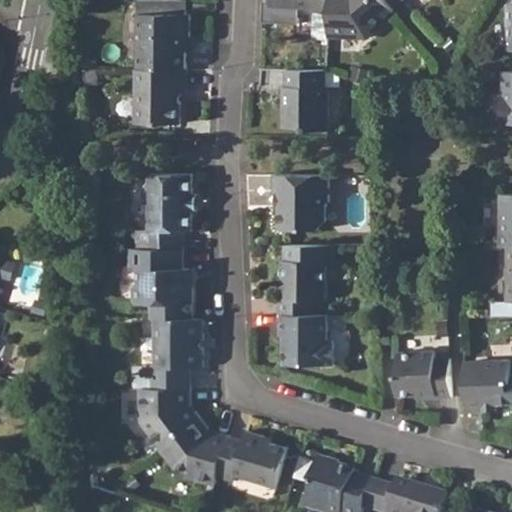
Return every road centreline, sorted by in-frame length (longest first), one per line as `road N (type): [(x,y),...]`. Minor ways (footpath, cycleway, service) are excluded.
road 1 (residential): [(245,0),(229,152),(237,382),(254,398),(511,473)]
road 2 (residential): [(41,0),(0,162)]
